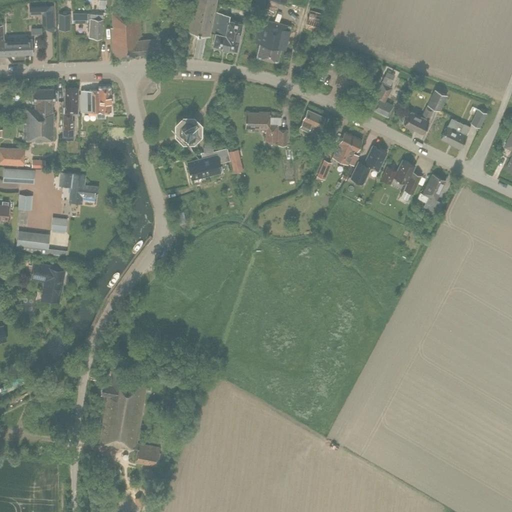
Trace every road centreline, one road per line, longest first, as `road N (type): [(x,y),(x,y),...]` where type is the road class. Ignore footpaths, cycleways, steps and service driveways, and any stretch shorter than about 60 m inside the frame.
road 1 (unclassified): [(73,511),(89,355),(161,225),(131,111),(128,66)]
road 2 (tertiary): [(511,194),(280,81),(214,68),(128,66)]
road 3 (tertiary): [(0,71),(128,66)]
